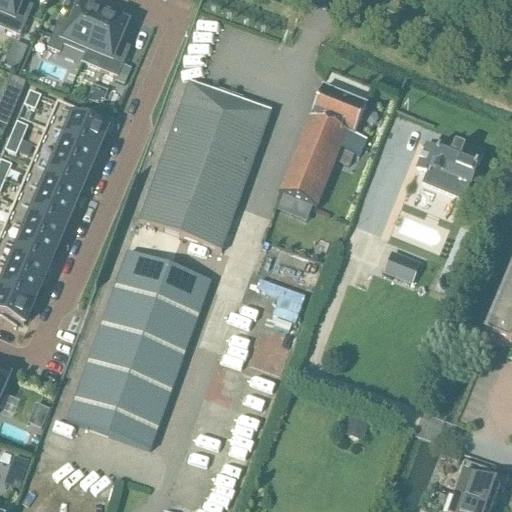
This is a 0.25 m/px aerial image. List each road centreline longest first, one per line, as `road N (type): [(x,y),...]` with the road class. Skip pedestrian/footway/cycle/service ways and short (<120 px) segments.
road 1 (residential): [(132,0),(179,19),(140,128),(30,367),(0,353)]
road 2 (secondary): [(511,76),(330,0)]
